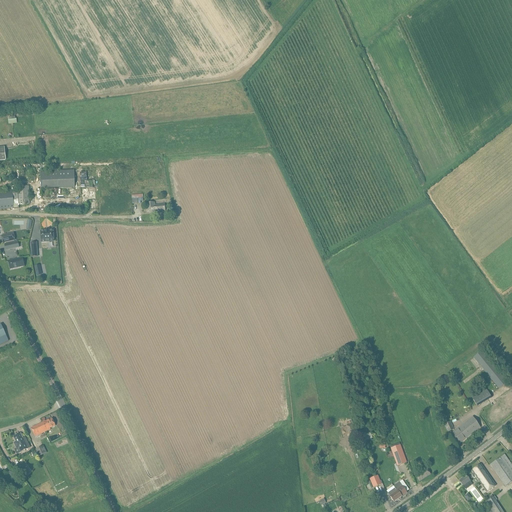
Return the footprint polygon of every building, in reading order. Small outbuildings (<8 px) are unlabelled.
[(74,170),(40,171),(41,189),(75,187),(74,170)] [(86,172),(80,173),(81,187),(87,187),(90,187),(90,188),(93,188),(93,187),(92,181),(87,181),(86,172)] [(0,209),(14,208),(19,208),(19,207),(19,205),(25,204),(29,204),(29,186),(17,187),(17,188),(12,189),(12,191),(0,191),(0,209)] [(143,194),(131,195),(132,204),(141,204),(140,201),(143,201),(143,195),(143,194)] [(153,203),(148,203),(148,212),(165,212),(165,204),(155,205),(155,203),(153,203)] [(53,231),(41,231),(41,242),(47,242),(54,241),(54,239),(53,231)] [(2,236),(1,236),(2,238),(3,243),(10,241),(15,240),(13,234),(2,236)] [(13,260),(8,261),(10,269),(15,268),(24,266),(22,258),(13,260)] [(1,324),(0,324),(0,344),(8,341),(6,335),(1,324)] [(482,351),(474,357),(499,389),(507,382),(482,351)] [(473,399),(477,407),(492,399),(487,391),(483,393),(473,399)] [(480,427),(473,417),(452,434),(459,444),(480,427)] [(52,418),(31,428),(35,437),(51,430),(50,428),(55,426),(52,418)] [(448,432),(454,429),(450,422),(444,425),(448,432)] [(372,438),(371,433),(362,437),(364,441),(372,438)] [(14,437),(14,438),(16,442),(14,443),(16,448),(16,449),(19,448),(21,452),(22,453),(25,451),(25,450),(30,448),(25,437),(23,438),(20,434),(16,436),(14,437)] [(406,463),(400,445),(390,448),(396,466),(406,463)] [(35,450),(39,457),(47,453),(43,446),(35,450)] [(511,481),(511,465),(504,455),(490,465),(505,486),(511,481)] [(24,464),(16,470),(22,477),(29,471),(24,464)] [(496,486),(481,464),(472,471),(474,473),(472,475),(474,478),(476,477),(487,492),(496,486)] [(431,475),(427,469),(416,476),(420,482),(431,475)] [(14,470),(9,472),(12,480),(17,478),(14,470)] [(471,481),(466,475),(459,481),(463,487),(471,481)] [(380,481),(378,476),(370,479),(374,488),(381,485),(380,481)] [(402,486),(397,490),(395,488),(388,493),(394,502),(407,493),(402,486)] [(486,507),(496,501),(497,500),(494,496),(482,504),(483,506),(485,505),(486,507)]
